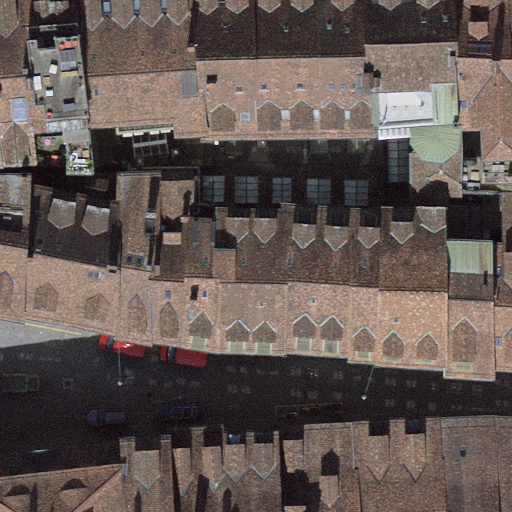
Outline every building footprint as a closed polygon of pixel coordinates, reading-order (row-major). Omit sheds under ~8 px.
[(14,167),(15,167),(15,156),(31,155),(31,163),(35,163),(33,133),(19,0),(0,0),(0,142),(2,162),(1,162),(1,163),(14,164),(14,167)] [(19,0),(33,133),(35,163),(95,164),(85,95),(81,80),(72,19),(70,0),(19,0)] [(70,0),(72,19),(81,80),(85,95),(95,164),(100,164),(122,163),(122,167),(191,165),(212,164),(207,123),(192,0),(70,0)] [(192,0),(207,123),(377,117),(367,0),(192,0)] [(367,0),(377,117),(379,117),(413,116),(414,129),(415,134),(417,138),(418,140),(420,143),(423,145),(425,148),(429,149),(433,150),(437,151),(440,151),(443,150),(446,149),(450,147),(452,145),(455,142),(458,142),(449,0),(367,0)] [(511,80),(507,0),(449,0),(458,142),(461,185),(486,189),(511,191),(511,80)] [(413,116),(379,117),(385,168),(377,344),(418,347),(455,350),(473,351),(491,352),(489,249),(486,189),(461,185),(458,142),(455,142),(452,145),(450,147),(446,149),(443,150),(440,151),(437,151),(433,150),(429,149),(425,148),(423,145),(420,143),(418,140),(417,138),(415,134),(414,129),(413,116)] [(377,344),(385,168),(379,117),(377,117),(207,123),(212,164),(191,165),(191,168),(184,328),(218,334),(218,335),(253,336),(285,338),(285,334),(352,339),(351,343),(377,344)] [(0,294),(0,295),(22,299),(27,172),(27,167),(15,167),(14,167),(14,164),(1,163),(1,165),(0,165),(0,294)] [(161,169),(153,324),(169,326),(184,328),(191,168),(161,169)] [(153,324),(161,169),(122,171),(118,316),(136,320),(153,324)] [(118,316),(122,171),(83,173),(27,172),(22,299),(70,308),(118,316)] [(511,191),(486,189),(489,249),(491,352),(511,353),(511,191)] [(511,511),(511,427),(491,426),(466,427),(439,428),(441,511),(511,511)] [(441,511),(439,428),(396,431),(351,433),(355,511),(441,511)] [(355,511),(351,433),(312,435),(274,437),(276,511),(355,511)] [(276,511),(274,437),(248,438),(224,439),(224,511),(276,511)] [(195,440),(165,442),(170,511),(224,511),(224,439),(195,440)] [(170,511),(165,442),(146,442),(125,443),(131,511),(170,511)] [(131,511),(125,443),(44,452),(0,457),(0,511),(131,511)]
